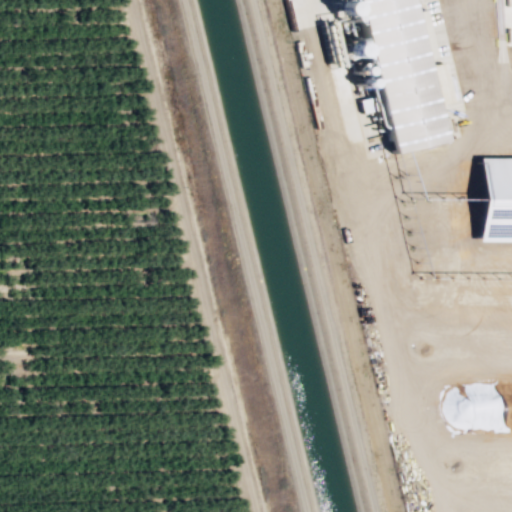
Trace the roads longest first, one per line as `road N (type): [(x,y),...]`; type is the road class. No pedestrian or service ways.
road 1 (track): [(446,511),(399,406),(372,266),(298,0)]
road 2 (track): [(253,511),(130,0)]
road 3 (track): [(372,511),(249,0)]
